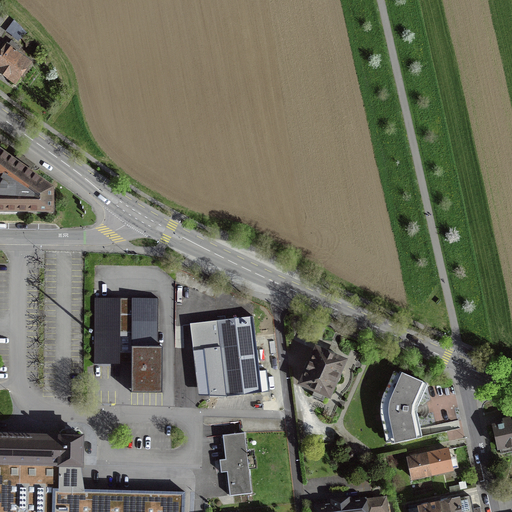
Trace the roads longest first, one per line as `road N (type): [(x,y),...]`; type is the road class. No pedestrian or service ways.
road 1 (unclassified): [(462,365),(379,0)]
road 2 (residential): [(88,409),(290,415)]
road 3 (secondary): [(462,365),(278,283)]
road 4 (secondary): [(138,215),(0,116)]
road 5 (secondary): [(278,283),(138,215)]
road 6 (residential): [(462,365),(492,511)]
road 7 (residential): [(138,215),(99,235),(0,236)]
road 8 (residential): [(290,415),(278,283)]
